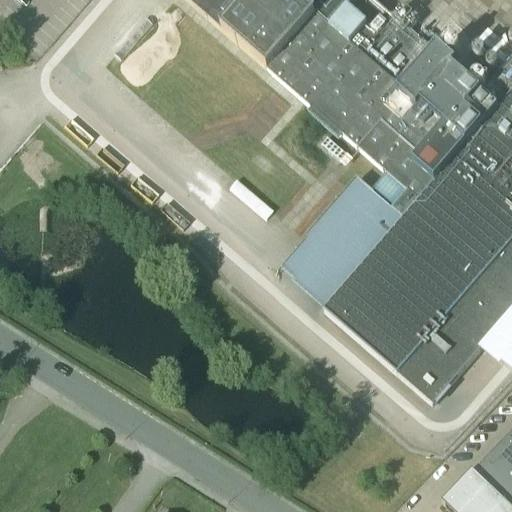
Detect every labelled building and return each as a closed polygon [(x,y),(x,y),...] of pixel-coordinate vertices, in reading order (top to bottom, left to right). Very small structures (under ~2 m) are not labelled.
[(181,0),(388,179),(372,197),(357,184),(309,238),(355,278),(323,315),(432,410),(511,317),(511,56),(501,47),(501,46),(488,34),(475,49),(499,70),(503,73),(481,99),(366,0),(181,0)] [(117,81),(109,88),(124,103),(132,95),(117,81)] [(139,139),(133,144),(147,158),(153,153),(139,139)] [(178,182),(182,175),(164,164),(159,172),(178,182)] [(511,511),(511,435),(473,477),(473,476),(442,508),(446,511),(511,511)]
